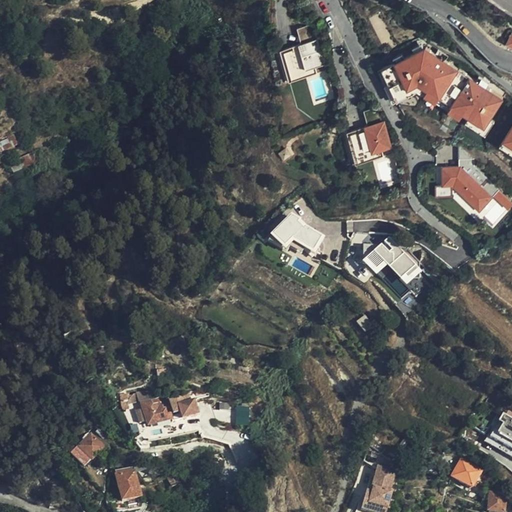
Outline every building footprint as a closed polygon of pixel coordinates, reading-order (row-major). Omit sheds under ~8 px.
[(314,22),(296,26),(301,41),(318,36),(314,22)] [(324,62),(318,36),(301,41),(298,41),(305,67),(324,62)] [(490,116),(504,96),(424,43),(380,64),(382,66),(376,67),(393,99),(415,88),(487,132),(494,120),(490,116)] [(385,118),(364,123),(371,151),(392,145),(385,118)] [(511,120),(498,142),(511,150),(511,120)] [(508,209),(511,204),(511,202),(498,189),(491,194),(461,164),(435,164),(436,194),(453,194),(453,184),(480,209),(493,196),(508,209)] [(322,228),(314,213),(302,220),(310,235),(322,228)] [(398,296),(423,273),(389,237),(381,244),(364,244),(364,233),(353,233),(353,244),(359,244),(359,260),(387,290),(398,290),(398,296)] [(167,402),(167,403),(156,407),(151,409),(149,403),(141,406),(148,428),(171,421),(171,424),(195,417),(191,402),(186,404),(183,396),(167,402)] [(511,415),(499,408),(495,414),(500,417),(493,431),(491,430),(484,443),(511,458),(511,415)] [(106,449),(91,436),(79,449),(92,461),(99,453),(101,454),(106,449)] [(472,488),(481,471),(462,461),(452,478),(472,488)] [(369,490),(363,509),(373,511),(387,511),(394,493),(392,492),(399,471),(381,465),(378,476),(374,486),(373,491),(369,490)] [(140,498),(133,469),(114,473),(122,503),(140,498)] [(505,511),(507,497),(500,497),(500,495),(490,494),(490,498),(490,511),(505,511)]
